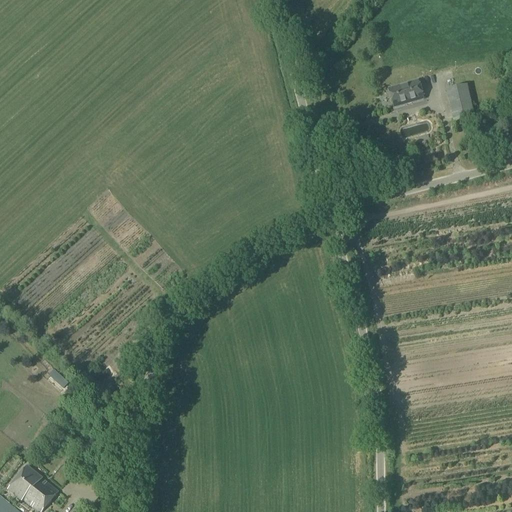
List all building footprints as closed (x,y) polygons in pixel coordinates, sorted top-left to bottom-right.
[(410,84),(415,102),(424,99),(419,81),(410,84)] [(389,90),(394,108),(415,102),(410,84),(389,90)] [(449,91),(456,121),(476,116),(469,86),(449,91)] [(431,135),(421,135),(421,146),(431,146),(431,135)] [(23,501),(37,511),(42,511),(59,493),(42,480),(42,478),(39,475),(37,476),(27,468),(8,491),(22,502),(23,501)] [(0,511),(17,511),(0,497),(0,511)]
